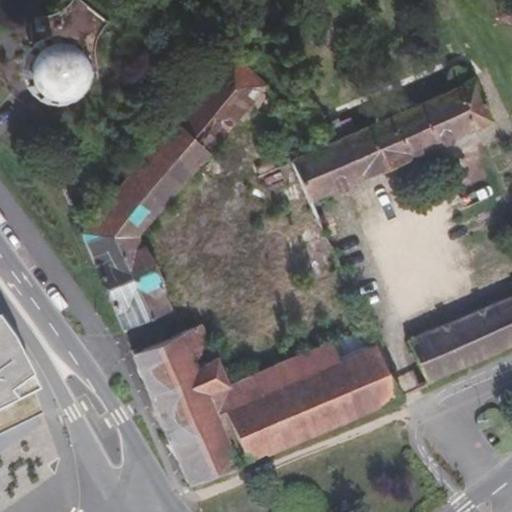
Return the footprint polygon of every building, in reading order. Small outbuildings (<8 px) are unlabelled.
[(28,18),(30,33),(26,35),(22,38),(16,47),(13,54),(11,64),(12,71),(14,79),(19,86),(25,92),(32,96),(39,98),(50,99),(57,97),(65,93),(71,88),(77,81),(80,73),(94,70),(93,53),(94,47),(95,40),(98,35),(106,21),(79,0),(69,0),(63,6),(57,11),(52,14),(40,16),(28,18)] [(422,0),(443,45),(468,34),(451,0),(422,0)] [(91,214),(80,227),(112,302),(122,327),(168,307),(137,233),(235,119),(238,122),(242,117),(244,118),(267,91),(228,53),(97,207),(91,203),(86,209),(91,214)] [(444,84),(312,146),(287,158),(305,195),(308,201),(487,119),(466,75),(460,77),(453,65),(450,63),(446,63),(443,63),(441,66),(439,69),(438,72),(444,84)] [(305,195),(287,158),(282,147),(251,161),(271,210),(305,195)] [(316,219),(308,201),(305,195),(271,210),(281,234),(316,219)] [(304,287),(341,271),(316,219),(281,234),(304,287)] [(511,343),(511,296),(408,340),(425,381),(511,343)] [(316,321),(325,344),(366,327),(355,302),(316,321)] [(293,436),(396,393),(366,327),(325,344),(226,384),(198,322),(132,348),(161,418),(189,482),(293,436)] [(0,416),(31,394),(12,351),(0,333),(0,416)]
